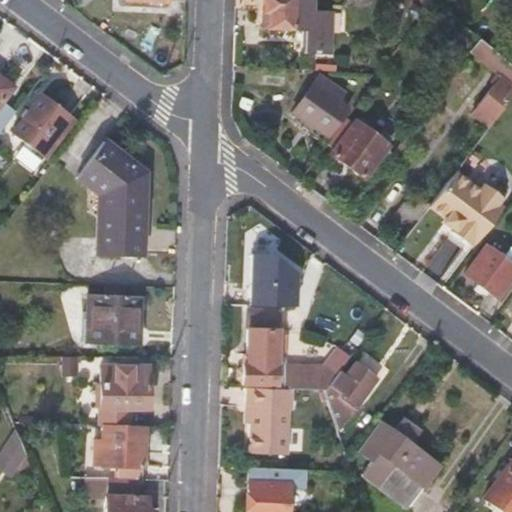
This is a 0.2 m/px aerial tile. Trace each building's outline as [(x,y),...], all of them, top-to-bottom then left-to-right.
[(312,12),(312,0),(234,0),(234,6),(266,9),(266,30),(305,32),(304,52),(329,52),(331,14),(312,12)] [(499,97),(506,103),(511,94),(511,67),(478,40),(468,53),(496,76),(492,81),(504,91),(499,97)] [(336,101),(343,92),(318,74),(290,112),(324,137),(346,108),(336,101)] [(0,112),(6,104),(3,101),(14,88),(0,77),(0,112)] [(44,156),(72,120),(38,95),(11,131),(44,156)] [(0,129),(15,110),(6,104),(0,112),(0,129)] [(472,114),(488,127),(495,117),(478,104),(472,114)] [(362,177),(386,146),(352,120),(323,159),(336,169),(341,163),(362,177)] [(141,255),(145,172),(103,141),(75,178),(95,193),(93,254),(141,255)] [(482,185),(457,166),(452,173),(477,191),(482,185)] [(477,191),(452,173),(431,201),(426,207),(442,220),(440,223),(451,231),(449,233),(470,249),(500,209),(496,205),(500,199),(482,185),(477,191)] [(396,216),(418,217),(426,207),(431,201),(408,200),(396,216)] [(497,299),(511,279),(511,252),(503,262),(482,245),(462,272),(497,299)] [(248,305),(293,306),(294,271),(272,254),(250,253),(248,305)] [(137,344),(139,297),(83,295),(82,343),(137,344)] [(271,386),(271,388),(290,390),(323,390),(326,386),(334,376),(319,366),(276,364),(277,311),(247,309),(246,363),(241,363),(240,384),(271,386)] [(77,357),(61,357),(61,376),(77,376),(77,357)] [(376,378),(352,360),(343,371),(339,369),(334,376),(326,386),(323,390),(336,432),(376,378)] [(98,365),(96,425),(129,425),(129,409),(144,409),(146,367),(98,365)] [(243,387),(243,405),(249,405),(248,421),(247,452),(285,453),(286,407),(290,407),(290,390),(271,388),(243,387)] [(390,434),(376,424),(355,451),(367,461),(356,479),(398,511),(415,490),(416,491),(435,467),(406,446),(416,432),(400,420),(390,434)] [(105,477),(137,478),(147,478),(148,468),(143,468),(144,427),(100,427),(99,438),(92,438),(91,466),(105,467),(105,477)] [(0,470),(9,477),(24,454),(14,430),(0,452),(0,470)] [(511,511),(511,452),(511,453),(481,495),(484,498),(485,501),(492,506),(487,511),(511,511)] [(105,477),(81,477),(80,493),(101,494),(100,511),(144,511),(146,496),(136,497),(137,478),(105,477)] [(284,511),(286,484),(246,482),(245,511),(284,511)]
